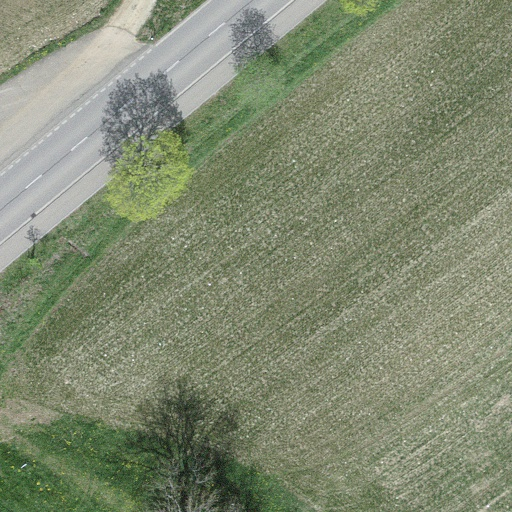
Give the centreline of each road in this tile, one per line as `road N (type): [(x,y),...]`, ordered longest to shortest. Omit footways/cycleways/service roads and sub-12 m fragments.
road 1 (tertiary): [(250,0),(0,208)]
road 2 (track): [(138,0),(120,28),(96,128)]
